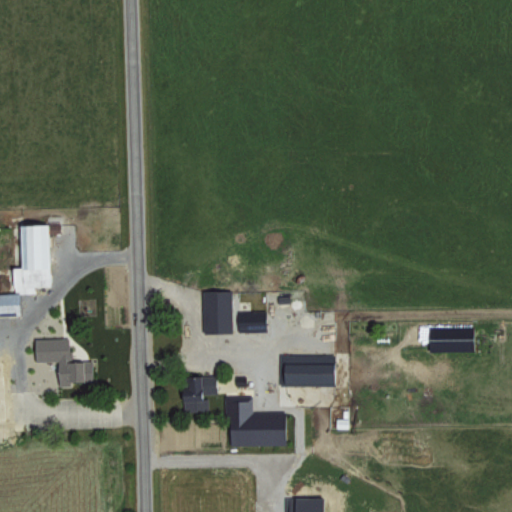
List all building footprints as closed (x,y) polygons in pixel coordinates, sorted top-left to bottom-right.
[(0,314),(28,313),(27,292),(39,291),(38,285),(59,284),(56,221),(26,222),(28,265),(19,265),(20,291),(0,291),(0,314)] [(239,331),(238,288),(209,289),(210,332),(239,331)] [(482,349),(481,325),(414,326),(414,343),(433,343),(433,350),(482,349)] [(98,359),(75,359),(75,336),(40,337),(40,360),(64,360),(65,384),(76,384),(76,380),(99,380),(98,359)] [(285,384),(345,384),(345,361),(307,361),(307,353),(285,353),(285,384)] [(196,374),(197,386),(191,387),(192,410),(213,409),(212,393),(223,393),(222,373),(196,374)] [(236,444),(292,444),(292,410),(257,410),(257,395),(227,395),(227,414),(236,414),(236,444)] [(286,511),(286,497),(325,496),(325,511),(286,511)]
